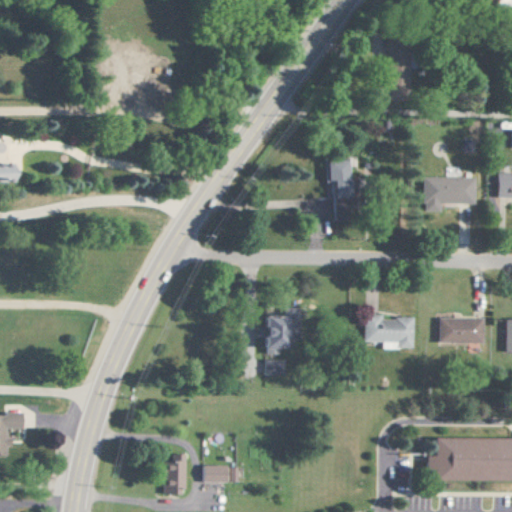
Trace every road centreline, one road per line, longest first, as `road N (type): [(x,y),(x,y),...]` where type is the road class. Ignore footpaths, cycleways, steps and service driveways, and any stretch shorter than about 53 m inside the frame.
road 1 (primary): [(349,0),(265,112),(152,289),(106,393),(76,511)]
road 2 (residential): [(170,259),(511,268)]
